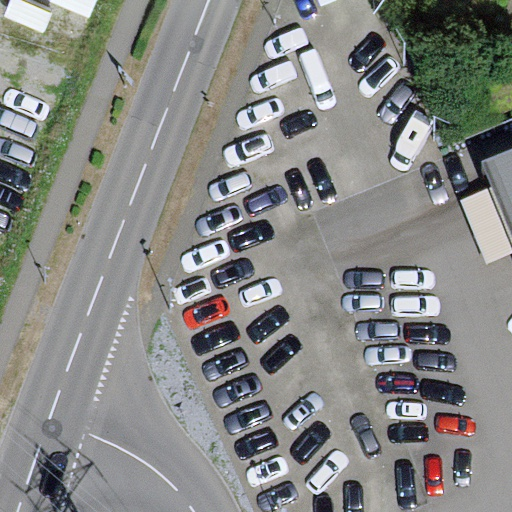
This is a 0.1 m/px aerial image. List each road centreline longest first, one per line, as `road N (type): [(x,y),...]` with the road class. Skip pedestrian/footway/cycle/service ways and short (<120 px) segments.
road 1 (secondary): [(55,413),(208,0)]
road 2 (residential): [(178,511),(142,461),(55,413)]
